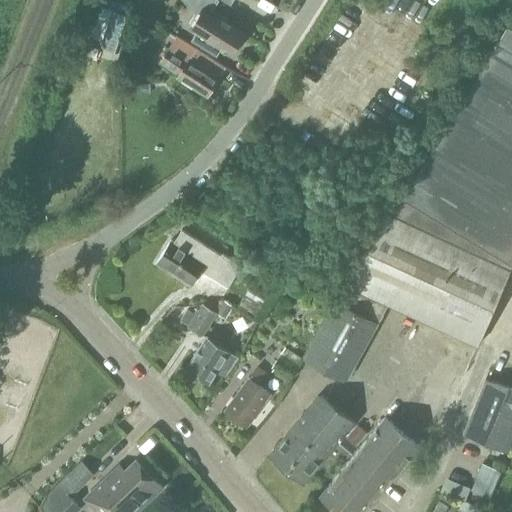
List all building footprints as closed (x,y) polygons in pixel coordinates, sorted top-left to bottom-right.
[(243,32),(206,9),(211,0),(182,0),(197,16),(191,26),(197,30),(191,40),(217,55),(223,46),(232,51),(243,32)] [(131,16),(113,10),(101,46),(119,51),(131,16)] [(379,220),(306,359),(346,380),(388,301),(476,346),(509,270),(506,268),(510,263),(511,264),(511,25),(508,23),(398,201),(389,197),(379,220)] [(207,95),(226,66),(176,34),(169,47),(168,46),(159,59),(179,73),(177,76),(207,95)] [(221,254),(181,229),(174,241),(170,239),(155,263),(191,285),(201,269),(209,274),(208,275),(227,287),(242,265),(222,252),(221,254)] [(258,319),(269,301),(261,296),(253,291),(248,288),(237,307),(258,319)] [(225,300),(219,308),(228,314),(234,306),(225,300)] [(188,324),(187,325),(201,335),(216,312),(202,303),(195,314),(188,324)] [(187,308),(180,319),(188,324),(195,314),(187,308)] [(237,356),(206,336),(187,366),(208,380),(216,368),(226,373),(237,356)] [(301,356),(285,346),(272,367),(273,368),(271,371),(285,381),(301,356)] [(255,365),(223,409),(246,426),(270,393),(257,384),(266,373),(255,365)] [(511,383),(486,378),(464,431),(464,432),(508,451),(511,440),(511,383)] [(269,452),(304,482),(354,422),(319,392),(269,452)] [(385,416),(319,495),(339,511),(344,511),(346,510),(347,511),(363,511),(419,445),(385,416)] [(102,482),(85,498),(98,511),(134,511),(162,486),(137,459),(126,470),(121,464),(102,482)] [(48,492),(43,507),(47,511),(75,511),(81,506),(71,496),(67,492),(91,469),(82,460),(58,482),(48,492)] [(470,490),(471,490),(483,495),(495,467),(482,462),(470,490)] [(444,511),(448,506),(440,500),(432,511),(444,511)]
